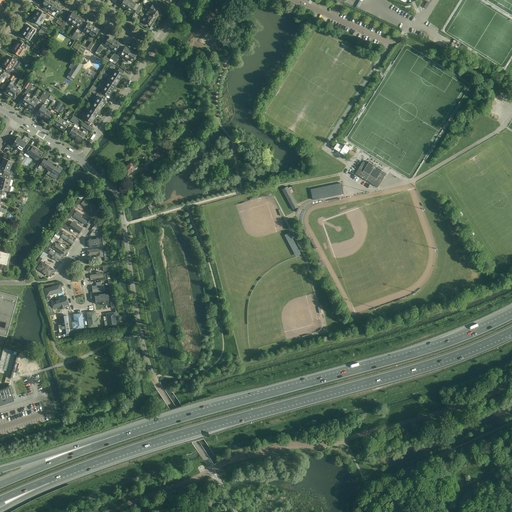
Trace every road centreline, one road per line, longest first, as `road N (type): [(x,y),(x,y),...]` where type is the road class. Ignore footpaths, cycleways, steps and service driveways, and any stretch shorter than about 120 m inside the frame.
road 1 (trunk): [(46,480),(454,355),(511,329)]
road 2 (trunk): [(511,315),(420,352),(117,438)]
road 3 (residential): [(78,161),(155,46)]
road 4 (trunk): [(117,438),(0,485)]
road 5 (trunk): [(117,438),(0,471)]
